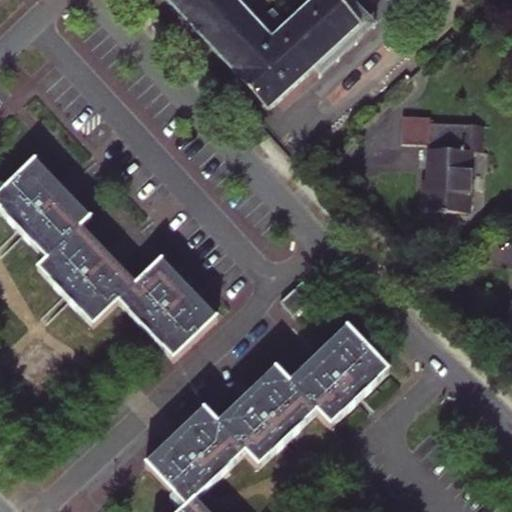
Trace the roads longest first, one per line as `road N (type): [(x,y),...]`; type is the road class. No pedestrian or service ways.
road 1 (residential): [(38,511),(325,243)]
road 2 (residential): [(99,0),(325,243)]
road 3 (unknown): [(291,148),(463,0)]
road 4 (residential): [(449,368),(376,433),(450,511)]
road 5 (residential): [(325,243),(449,368)]
